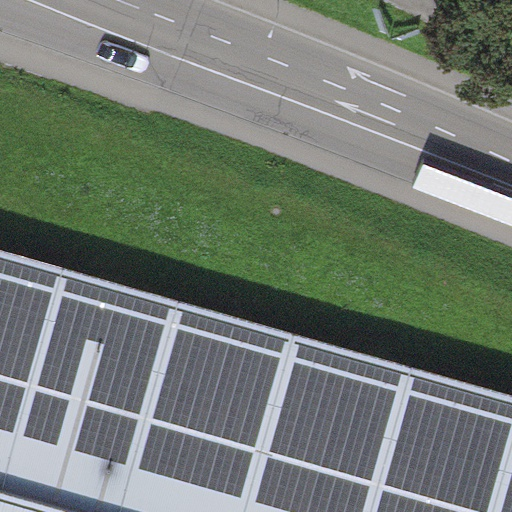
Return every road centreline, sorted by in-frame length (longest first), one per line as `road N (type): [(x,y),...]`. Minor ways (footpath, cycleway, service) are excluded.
road 1 (primary): [(29,0),(351,114)]
road 2 (primary): [(351,114),(163,0)]
road 3 (primary): [(351,114),(511,181)]
